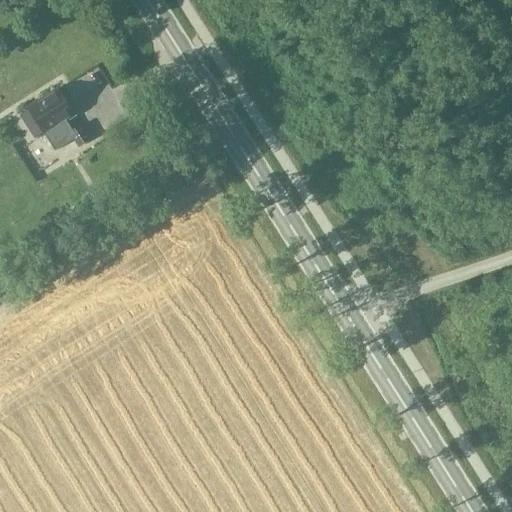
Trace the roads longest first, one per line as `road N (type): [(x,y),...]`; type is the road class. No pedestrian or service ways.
road 1 (secondary): [(352,324),(146,0)]
road 2 (secondary): [(471,511),(352,324)]
road 3 (unclassified): [(352,324),(394,298),(511,258)]
